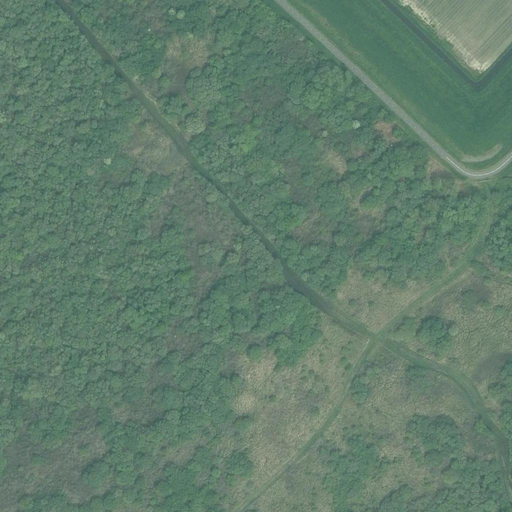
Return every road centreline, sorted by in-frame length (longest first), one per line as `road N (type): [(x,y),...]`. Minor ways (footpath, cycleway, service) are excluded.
road 1 (track): [(511,469),(488,411),(291,273),(59,0)]
road 2 (track): [(479,176),(490,213),(462,268),(378,339),(308,446),(237,511)]
